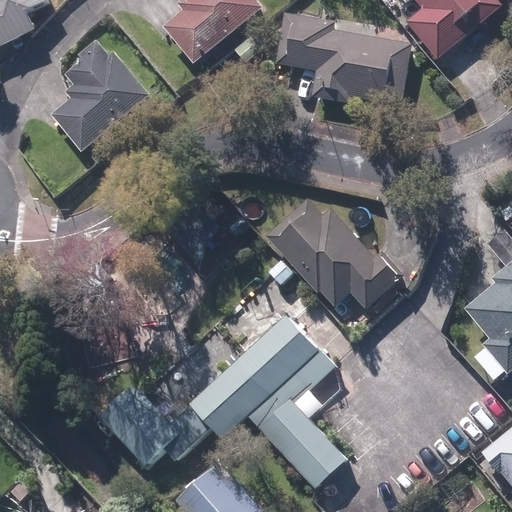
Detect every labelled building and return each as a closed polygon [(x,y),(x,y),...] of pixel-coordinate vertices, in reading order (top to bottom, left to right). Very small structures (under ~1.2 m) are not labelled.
[(57,3),(55,0),(0,0),(0,53),(44,35),(34,12),(57,3)] [(268,10),(260,0),(188,0),(183,4),(190,13),(169,28),(197,64),(268,10)] [(419,0),(428,9),(411,24),(443,59),(508,0),(419,0)] [(317,101),(354,105),(355,100),(410,106),(417,43),(376,39),(377,27),(287,17),(282,68),(303,70),(320,72),(317,101)] [(117,58),(105,42),(85,58),(89,63),(72,76),(81,87),(73,93),(77,99),(59,114),(89,151),(156,97),(122,54),(117,58)] [(357,295),(369,309),(405,278),(383,252),(378,256),(337,208),(328,216),(314,199),(271,237),(323,297),(328,293),(341,309),(357,295)] [(204,224),(182,242),(193,255),(214,236),(204,224)] [(490,349),(479,359),(499,383),(510,373),(511,375),(511,233),(510,231),(492,246),(511,269),(498,280),(502,285),(471,311),(495,340),(488,346),(490,349)] [(181,461),(218,429),(230,442),(256,418),(320,490),(353,462),(301,404),(340,369),(294,318),(197,405),(176,423),(143,385),(108,417),(151,465),(170,448),(181,461)] [(511,434),(488,454),(511,482),(511,434)] [(184,502),(192,511),(272,511),(231,462),(184,502)]
